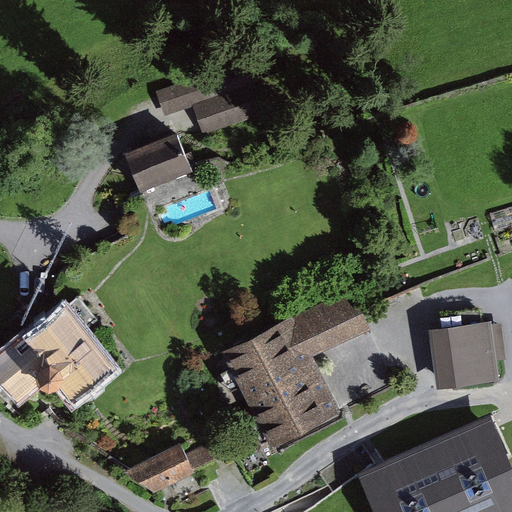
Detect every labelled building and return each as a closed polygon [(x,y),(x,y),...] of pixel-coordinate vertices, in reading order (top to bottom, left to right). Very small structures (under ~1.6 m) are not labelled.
[(178,110),(255,84),(247,63),(171,89),(178,110)] [(259,95),(201,117),(208,135),(266,113),(259,95)] [(172,136),(127,156),(142,190),(187,171),(172,136)] [(511,206),(478,217),(482,230),(511,221),(511,206)] [(368,329),(351,294),(221,354),(264,444),(324,416),(299,362),(368,329)] [(59,304),(0,352),(0,382),(13,397),(29,383),(33,388),(38,390),(45,388),(51,383),(70,406),(114,369),(59,304)] [(493,380),(486,321),(433,328),(441,386),(493,380)] [(511,511),(511,479),(486,420),(365,474),(382,511),(511,511)] [(185,443),(129,467),(152,491),(197,471),(185,443)]
